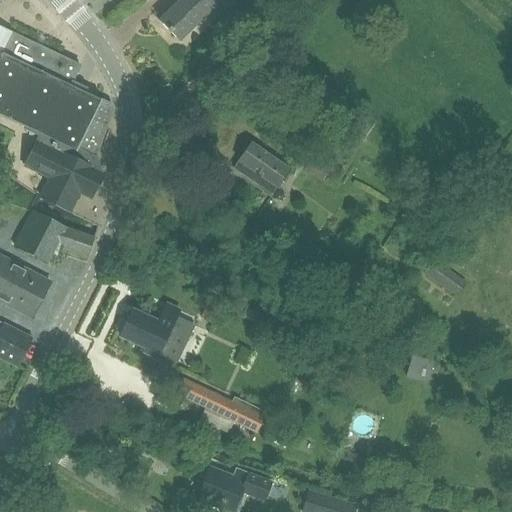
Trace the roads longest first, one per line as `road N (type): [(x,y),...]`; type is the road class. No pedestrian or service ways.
road 1 (unclassified): [(0,429),(26,397),(107,231),(130,139),(123,84),(61,0)]
road 2 (unclassified): [(146,511),(0,429)]
road 3 (track): [(244,27),(140,138),(130,139)]
